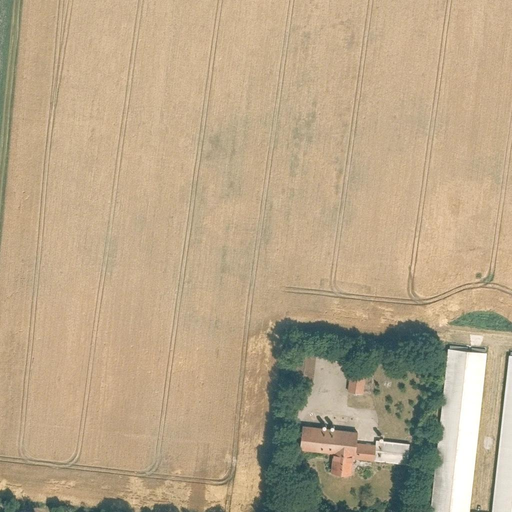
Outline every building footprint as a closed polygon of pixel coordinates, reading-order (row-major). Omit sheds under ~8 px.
[(291,376),(312,379),(315,352),(295,349),(291,376)] [(491,511),(465,511),(484,353),(446,349),(427,511),(511,511),(511,358),(509,358),(491,511)] [(399,350),(398,360),(417,363),(418,353),(399,350)] [(349,370),(348,393),(362,394),(364,371),(349,370)] [(348,475),(350,459),(405,464),(407,445),(375,442),(375,449),(353,446),(355,431),(301,425),(298,449),(333,453),(331,473),(348,475)]
